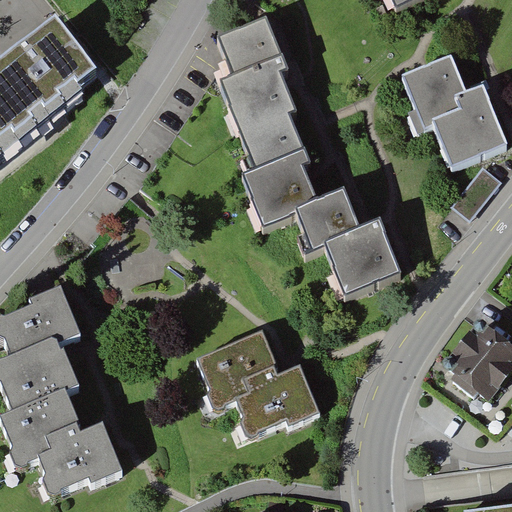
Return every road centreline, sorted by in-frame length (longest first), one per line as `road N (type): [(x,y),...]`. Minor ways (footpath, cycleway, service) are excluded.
road 1 (residential): [(198,0),(94,163),(0,275)]
road 2 (residential): [(511,220),(435,313),(393,386),(377,447),(376,511)]
